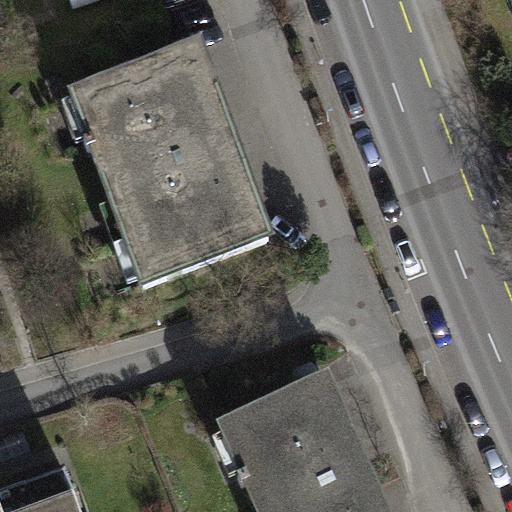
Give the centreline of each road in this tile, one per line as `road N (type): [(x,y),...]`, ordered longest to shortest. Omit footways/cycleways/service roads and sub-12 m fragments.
road 1 (secondary): [(511,387),(362,0)]
road 2 (residential): [(0,413),(355,303)]
road 3 (residential): [(245,0),(355,303)]
road 4 (residential): [(355,303),(441,511)]
